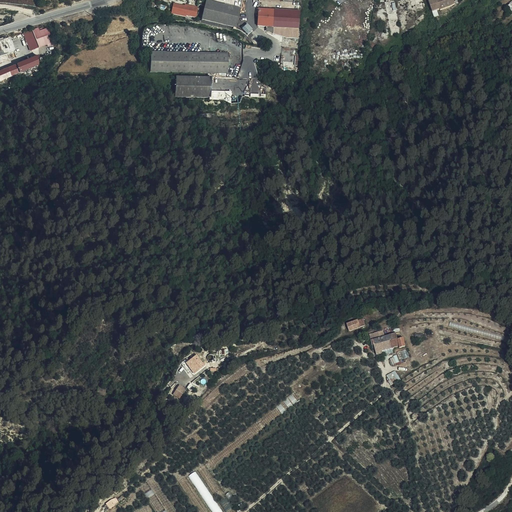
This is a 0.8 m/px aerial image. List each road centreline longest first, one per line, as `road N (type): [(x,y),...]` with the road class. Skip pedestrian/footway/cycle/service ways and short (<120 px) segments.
road 1 (track): [(93,511),(278,358),(350,343),(379,366),(387,391)]
road 2 (track): [(243,511),(387,391)]
